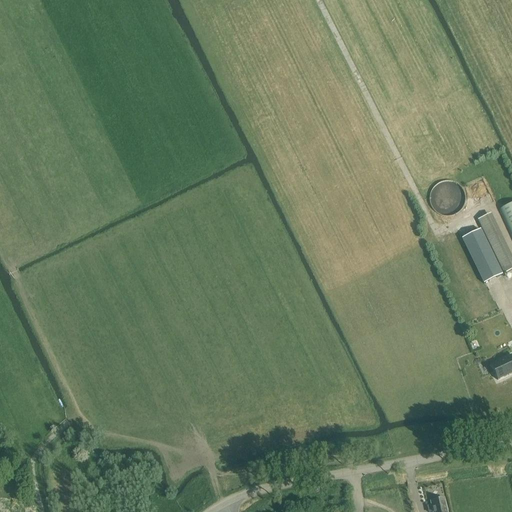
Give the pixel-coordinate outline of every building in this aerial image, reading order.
[(466,198),(466,195),(465,192),(463,189),(462,187),(459,185),(456,183),(452,182),(450,182),(447,182),(444,183),(441,184),(439,186),(436,189),(434,191),(433,195),(433,198),(433,201),(434,204),(435,207),(437,209),(440,212),(443,213),(449,215),(452,214),(456,213),(459,212),(461,210),(463,208),(465,205),(466,201),(466,198)] [(511,234),(511,205),(501,210),(511,234)] [(504,274),(511,270),(511,256),(491,214),(478,221),(504,274)] [(480,230),(462,239),(484,285),(502,276),(480,230)] [(511,355),(511,356),(490,366),(497,381),(511,374),(511,355)] [(446,511),(444,500),(431,503),(431,506),(427,507),(428,511),(446,511)]
